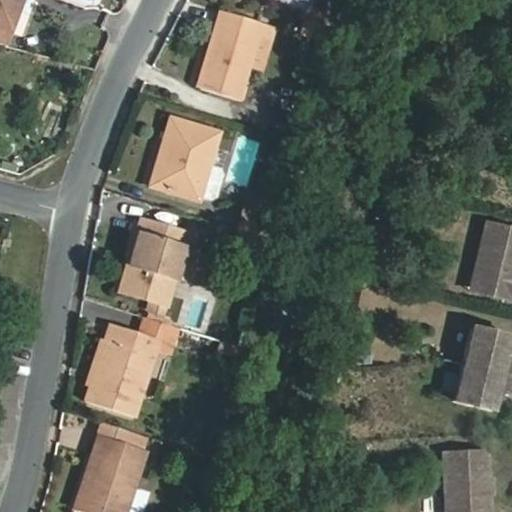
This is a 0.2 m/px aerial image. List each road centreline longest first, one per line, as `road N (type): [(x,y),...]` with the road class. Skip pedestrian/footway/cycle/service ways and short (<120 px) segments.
road 1 (residential): [(19,511),(77,212)]
road 2 (residential): [(77,212),(111,96),(156,0)]
